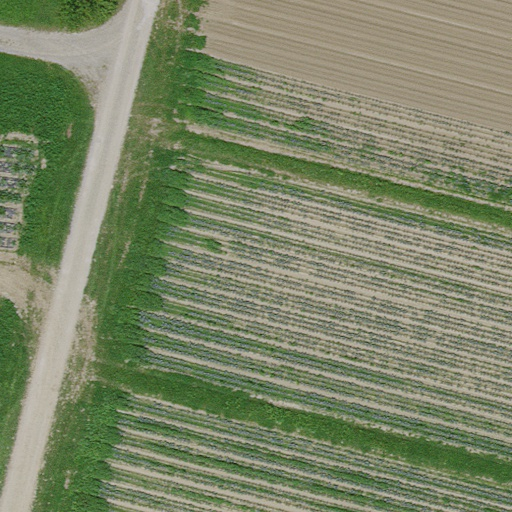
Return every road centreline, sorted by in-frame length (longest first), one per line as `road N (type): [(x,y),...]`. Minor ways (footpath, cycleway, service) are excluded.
road 1 (track): [(14,511),(148,0)]
road 2 (track): [(134,57),(0,40)]
